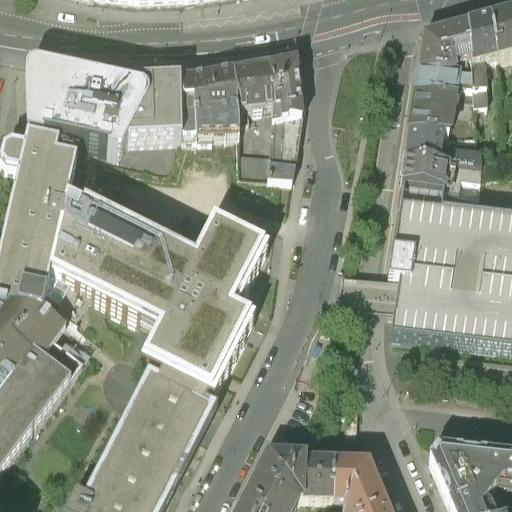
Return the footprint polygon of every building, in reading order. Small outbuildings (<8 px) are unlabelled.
[(125,12),(133,12),(134,0),(95,0),(94,6),(111,9),(125,12)] [(154,11),(182,10),(180,0),(134,0),(133,12),(154,11)] [(241,0),(180,0),(182,10),(215,6),(241,1),(241,0)] [(511,24),(492,29),(496,70),(511,66),(511,24)] [(492,29),(468,34),(474,89),(474,102),(474,112),(488,114),(486,89),(484,74),(496,70),(492,29)] [(468,34),(424,45),(419,82),(474,89),(468,34)] [(267,73),(272,117),(268,188),(291,190),(301,127),(295,76),(295,69),(267,73)] [(105,89),(48,74),(35,71),(30,75),(26,77),(26,88),(27,140),(58,147),(73,151),(120,161),(127,147),(181,146),(181,87),(105,89)] [(256,75),(233,79),(237,134),(248,133),(248,121),(272,117),(267,73),(256,75)] [(207,83),(181,87),(181,146),(181,150),(238,146),(237,134),(233,79),(207,83)] [(474,89),(419,82),(416,102),(453,110),(455,99),(474,102),(474,89)] [(453,110),(416,102),(411,139),(449,146),(453,110)] [(449,146),(411,139),(406,166),(478,178),(482,178),(483,163),(453,160),(449,164),(447,164),(449,146)] [(49,285),(67,207),(74,170),(53,164),(55,156),(58,147),(27,140),(1,253),(0,253),(0,482),(81,373),(62,359),(55,352),(65,337),(50,327),(40,321),(49,285)] [(478,178),(406,166),(402,190),(445,196),(476,201),(478,178)] [(445,196),(402,190),(389,281),(400,283),(400,290),(398,299),(397,305),(395,320),(393,337),(511,361),(511,224),(441,214),(445,196)] [(76,211),(67,207),(49,285),(144,335),(152,339),(136,369),(160,382),(210,408),(214,410),(229,381),(258,325),(241,316),(272,256),(211,224),(192,259),(90,206),(81,202),(76,211)] [(164,511),(206,430),(215,414),(208,411),(210,408),(160,382),(158,386),(147,380),(141,393),(83,506),(74,501),(68,511),(164,511)] [(445,503),(448,511),(485,511),(486,511),(511,511),(511,466),(437,455),(429,464),(445,503)] [(267,462),(256,483),(286,511),(296,511),(297,511),(301,508),(332,510),(333,466),(302,464),(267,462)] [(366,469),(333,466),(332,510),(345,510),(345,511),(384,511),(380,503),(366,469)] [(286,511),(256,483),(243,507),(240,511),(286,511)]
